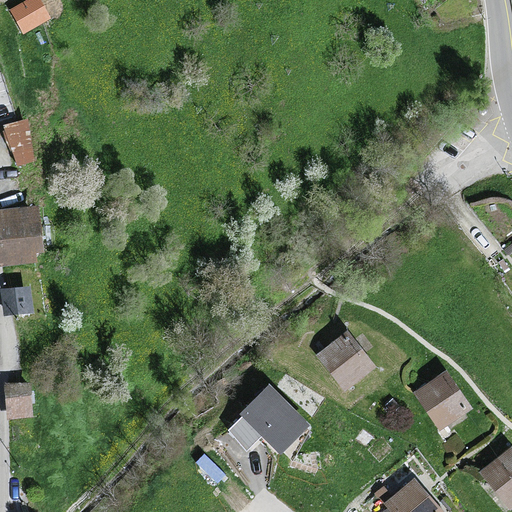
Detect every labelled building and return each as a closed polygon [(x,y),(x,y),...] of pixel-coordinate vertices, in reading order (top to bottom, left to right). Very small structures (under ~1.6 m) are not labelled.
[(42,1),(13,17),(27,41),(55,24),(42,1)] [(30,124),(7,130),(18,171),(41,165),(30,124)] [(38,208),(0,211),(0,262),(43,259),(38,208)] [(37,291),(4,295),(7,321),(39,317),(37,291)] [(351,335),(318,361),(347,398),(380,371),(351,335)] [(451,373),(416,397),(444,436),(478,413),(451,373)] [(36,388),(11,390),(13,424),(39,422),(36,388)] [(269,392),(228,432),(247,451),(261,437),(280,457),(307,430),(269,392)] [(511,511),(511,455),(483,477),(509,511),(511,511)] [(441,511),(419,482),(389,505),(394,511),(441,511)]
